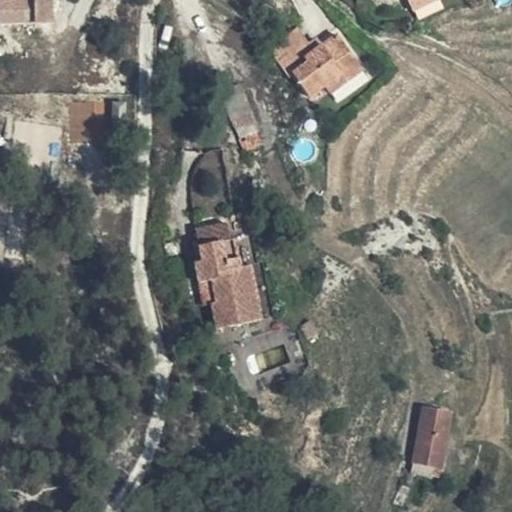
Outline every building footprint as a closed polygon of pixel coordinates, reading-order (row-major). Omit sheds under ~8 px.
[(0,0),(0,25),(53,24),(51,0),(0,0)] [(410,0),(414,9),(436,0),(410,0)] [(289,78),(294,75),(308,65),(305,60),(323,48),(316,39),(311,42),(296,30),(270,49),(289,78)] [(308,65),(294,75),(309,97),(325,86),(330,92),(344,83),(340,75),(355,64),(337,38),(323,48),(305,60),(308,65)] [(340,75),(344,83),(360,72),(355,64),(340,75)] [(239,87),(219,96),(233,124),(252,115),(239,87)] [(240,141),(255,134),(259,132),(253,118),(234,126),(240,141)] [(260,145),(255,134),(240,141),(238,142),(243,153),(260,145)] [(219,303),(213,304),(219,330),(260,320),(248,268),(239,269),(233,242),(228,244),(225,227),(195,233),(202,265),(196,266),(200,284),(213,281),(219,303)] [(205,306),(213,304),(219,303),(213,281),(200,284),(205,306)] [(432,466),(430,476),(439,479),(450,416),(425,411),(415,462),(432,466)] [(413,472),(430,476),(432,466),(415,462),(413,472)]
